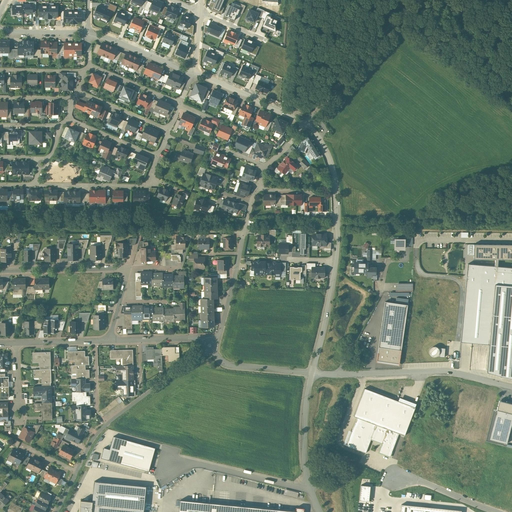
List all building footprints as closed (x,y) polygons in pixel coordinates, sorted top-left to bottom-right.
[(148,1),(145,0),(143,0),(141,6),(140,6),(139,7),(144,9),(147,1),(148,1)] [(149,9),(158,13),(163,2),(158,0),(153,0),(152,3),(149,9)] [(221,7),(224,0),(211,0),(209,7),(211,8),(211,10),(221,15),(224,8),(221,7)] [(231,6),(229,5),(224,16),(234,20),(236,14),(237,15),(238,13),(240,9),(239,9),(240,6),(232,2),(231,6)] [(110,3),(107,10),(111,12),(114,13),(117,6),(110,3)] [(23,5),(23,13),(33,13),(33,9),(33,4),(29,4),(23,4),(23,5)] [(13,5),(13,14),(23,14),(23,13),(23,5),(13,5)] [(48,18),(48,6),(40,6),(40,16),(45,16),(45,18),(48,18)] [(57,6),(48,6),(48,18),(51,18),(51,17),(57,17),(57,6)] [(107,10),(98,6),(94,15),(100,18),(99,20),(106,23),(111,12),(107,10)] [(168,8),(165,15),(175,19),(178,10),(168,6),(168,8)] [(258,13),(257,16),(261,17),(264,11),(258,8),(256,12),(258,13)] [(256,12),(249,9),(245,18),(254,22),(257,16),(258,13),(256,12)] [(64,23),(69,23),(69,24),(73,24),(73,12),(64,11),(64,19),(64,23)] [(125,14),(118,11),(114,21),(124,25),(127,18),(128,15),(125,14)] [(82,12),(73,12),(73,24),(77,24),(77,23),(81,23),(81,19),(82,12)] [(183,15),(179,24),(187,28),(188,28),(189,24),(192,18),(183,15)] [(271,17),(267,15),(266,18),(264,21),(262,26),(276,33),(275,25),(278,21),(271,18),(271,17)] [(142,20),(134,17),(129,28),(139,32),(142,25),(144,21),(142,20)] [(222,28),(210,23),(208,28),(207,31),(208,31),(211,32),(210,33),(214,35),(215,34),(219,36),(222,28)] [(158,28),(150,24),(145,35),(147,36),(147,37),(153,40),(153,39),(155,40),(158,33),(160,29),(158,28)] [(239,35),(228,30),(223,42),(228,44),(229,42),(234,45),(237,38),(239,35)] [(176,36),(175,38),(178,40),(179,39),(181,34),(173,31),(172,34),(176,36)] [(172,34),(166,32),(162,42),(171,46),(175,38),(176,36),(172,34)] [(242,40),(237,38),(234,45),(233,46),(238,48),(242,40)] [(174,54),(185,58),(190,48),(187,46),(188,43),(186,42),(181,39),(174,54)] [(241,48),(251,52),(254,45),(255,43),(245,39),(241,48)] [(49,43),(49,53),(48,53),(48,54),(52,54),(53,55),(55,55),(56,54),(57,54),(57,53),(57,46),(57,43),(49,43)] [(71,45),(65,45),(65,43),(64,43),(64,50),(65,50),(65,51),(64,51),(64,56),(73,56),(73,43),(71,43),(71,45)] [(76,43),(73,43),(73,56),(81,56),(81,53),(81,44),(80,44),(80,45),(76,45),(76,43)] [(109,46),(102,43),(101,46),(98,53),(105,56),(109,46)] [(101,46),(96,44),(93,52),(98,54),(98,53),(101,46)] [(259,47),(254,45),(251,52),(250,53),(256,55),(259,47)] [(117,49),(109,46),(105,56),(112,59),(113,59),(116,50),(117,49)] [(116,50),(113,59),(117,61),(119,57),(121,52),(116,50)] [(214,53),(208,50),(203,61),(214,65),(218,55),(219,55),(214,53)] [(133,57),(126,53),(123,59),(122,63),(129,67),(133,57)] [(141,60),(133,57),(129,67),(136,70),(139,63),(141,60)] [(139,63),(136,70),(135,71),(140,73),(140,74),(143,67),(144,65),(139,63)] [(155,66),(148,63),(146,69),(144,73),(151,76),(155,66)] [(234,67),(224,63),(220,73),(230,77),(231,75),(234,67)] [(251,64),(250,68),(253,70),(252,71),(257,73),(259,68),(251,64)] [(242,76),(249,79),(252,71),(253,70),(250,68),(243,65),(238,78),(241,79),(242,76)] [(162,69),(155,66),(151,76),(158,79),(160,75),(162,69)] [(169,76),(166,83),(172,86),(176,75),(170,72),(169,76)] [(97,73),(95,73),(94,74),(93,73),(89,82),(93,84),(92,86),(97,88),(100,80),(102,76),(98,75),(99,74),(97,74),(97,73)] [(19,75),(14,75),(14,77),(10,77),(10,85),(10,87),(11,87),(11,89),(16,89),(16,87),(21,87),(21,77),(19,77),(19,75)] [(37,75),(27,75),(27,84),(37,84),(37,75)] [(51,75),(48,75),(48,76),(45,76),(45,79),(45,81),(45,86),(49,86),(49,87),(54,87),(55,87),(55,79),(55,77),(51,76),(51,75)] [(160,75),(158,79),(156,83),(160,85),(161,83),(164,76),(160,75)] [(176,75),(172,86),(178,89),(181,81),(183,78),(176,75)] [(67,76),(63,76),(63,78),(63,81),(61,82),(61,85),(62,86),(62,90),(64,90),(65,90),(66,90),(67,90),(72,90),(73,76),(67,76)] [(117,82),(108,78),(104,87),(113,91),(117,82)] [(272,86),(259,81),(255,90),(268,95),(272,86)] [(202,87),(196,84),(193,91),(190,96),(191,96),(202,101),(203,98),(202,97),(206,90),(206,88),(203,86),(202,87)] [(133,91),(124,86),(120,96),(126,99),(125,100),(128,102),(129,100),(133,91)] [(222,94),(213,91),(209,101),(217,104),(222,94)] [(143,95),(141,94),(141,95),(140,95),(138,98),(139,98),(137,102),(141,104),(140,105),(145,107),(149,99),(149,98),(146,97),(146,96),(144,95),(143,95)] [(237,101),(227,97),(223,106),(233,110),(235,106),(237,101)] [(170,105),(158,100),(158,101),(154,110),(166,115),(169,109),(170,105)] [(83,103),(77,101),(75,107),(83,111),(83,110),(85,106),(82,105),(83,103)] [(94,104),(87,101),(85,106),(83,110),(83,111),(86,112),(90,114),(94,104)] [(18,103),(17,103),(14,103),(14,113),(23,113),(24,113),(24,109),(24,107),(23,107),(23,103),(20,103),(18,103)] [(42,103),(31,103),(31,112),(40,112),(41,112),(42,108),(42,103)] [(58,103),(49,103),(49,106),(49,114),(58,114),(58,110),(58,106),(58,103)] [(94,104),(90,114),(94,115),(97,117),(102,107),(94,104)] [(250,107),(247,105),(246,106),(243,105),(239,114),(246,117),(249,118),(249,117),(252,109),(250,108),(250,107)] [(108,112),(103,110),(99,118),(105,120),(108,112)] [(270,115),(260,111),(256,120),(259,121),(259,123),(265,126),(267,121),(270,115)] [(117,115),(113,113),(112,117),(111,116),(109,119),(108,119),(109,122),(109,123),(113,125),(113,124),(118,126),(119,126),(121,120),(119,119),(121,115),(118,114),(117,115)] [(189,115),(183,113),(182,117),(181,117),(180,119),(181,119),(180,121),(179,124),(185,126),(189,115)] [(195,118),(189,115),(185,126),(190,129),(191,127),(192,124),(192,125),(193,122),(195,118)] [(220,120),(213,117),(211,122),(211,123),(213,124),(218,126),(220,120)] [(249,118),(246,117),(243,124),(250,127),(253,118),(249,117),(249,118)] [(287,122),(277,118),(272,128),(276,130),(283,133),(283,131),(287,122)] [(138,123),(129,119),(128,122),(125,128),(126,128),(134,132),(138,123)] [(211,122),(206,120),(206,121),(202,119),(199,128),(204,130),(204,129),(209,132),(213,124),(211,123),(211,122)] [(142,134),(141,137),(142,137),(148,140),(152,129),(149,128),(146,127),(142,134)] [(231,130),(224,127),(223,129),(220,128),(219,130),(218,132),(221,133),(220,136),(227,139),(230,134),(231,130)] [(78,132),(69,128),(65,138),(74,142),(76,139),(79,132),(78,132)] [(152,129),(148,140),(154,142),(158,132),(155,131),(155,130),(152,129)] [(9,141),(8,145),(13,145),(13,144),(15,144),(20,143),(20,140),(21,140),(21,136),(21,133),(21,131),(18,130),(18,132),(15,132),(15,131),(9,133),(9,134),(9,140),(9,141)] [(41,132),(30,132),(30,143),(41,144),(41,132)] [(95,136),(89,133),(89,135),(87,134),(83,143),(83,144),(92,147),(96,138),(94,137),(95,136)] [(285,139),(282,136),(276,144),(280,145),(285,139)] [(307,136),(302,139),(302,140),(297,149),(300,151),(302,152),(303,152),(307,154),(309,150),(315,159),(320,156),(307,136)] [(249,141),(238,137),(234,146),(245,150),(248,144),(249,141)] [(104,140),(103,140),(98,150),(104,152),(102,157),(105,158),(107,155),(106,155),(108,150),(111,143),(108,142),(107,141),(104,140)] [(219,145),(214,143),(212,145),(211,149),(215,150),(217,151),(219,145)] [(255,149),(253,153),(264,158),(268,148),(257,143),(255,149)] [(215,150),(211,149),(212,145),(210,144),(207,152),(214,155),(216,152),(215,152),(215,150)] [(252,146),(248,144),(245,150),(244,152),(249,154),(250,153),(252,148),(252,146)] [(204,148),(196,145),(194,151),(202,154),(204,148)] [(128,150),(119,146),(118,149),(115,156),(119,158),(121,157),(124,158),(128,150)] [(193,154),(182,150),(180,155),(175,154),(174,159),(179,161),(179,160),(190,164),(193,154)] [(230,159),(219,155),(220,154),(216,152),(214,155),(211,162),(216,164),(216,165),(222,168),(223,166),(227,167),(230,159)] [(141,156),(136,154),(134,160),(136,161),(138,166),(138,168),(143,170),(145,167),(144,167),(147,160),(145,159),(145,157),(141,156)] [(287,157),(277,169),(279,170),(284,174),(290,167),(294,170),(297,167),(293,164),(294,163),(287,157)] [(309,165),(303,159),(299,163),(305,168),(308,165),(309,165)] [(21,162),(12,162),(12,167),(9,166),(9,170),(12,170),(12,172),(16,172),(16,174),(20,174),(21,162)] [(29,162),(21,162),(20,174),(25,174),(25,172),(29,173),(29,167),(29,162)] [(105,168),(102,167),(101,170),(102,170),(100,173),(99,173),(97,178),(101,180),(102,179),(105,180),(105,179),(108,181),(110,177),(109,176),(110,174),(114,176),(115,172),(109,170),(109,168),(106,167),(105,168)] [(123,170),(117,168),(115,172),(114,176),(119,178),(123,170)] [(252,170),(245,168),(243,172),(254,176),(256,171),(252,170)] [(254,176),(243,172),(241,177),(249,180),(253,181),(254,176)] [(206,175),(203,174),(199,185),(206,187),(210,175),(207,174),(206,175)] [(210,175),(206,187),(214,190),(217,178),(214,177),(210,175)] [(240,183),(238,188),(249,191),(251,187),(246,185),(240,183)] [(161,188),(157,197),(165,201),(168,196),(169,191),(167,190),(166,190),(164,189),(161,188)] [(249,191),(238,188),(236,192),(239,193),(244,195),(248,196),(249,191)] [(19,191),(17,191),(17,190),(13,189),(13,191),(13,198),(13,199),(16,199),(16,200),(20,201),(20,199),(23,199),(23,190),(19,190),(19,191)] [(39,190),(29,190),(29,195),(29,200),(39,200),(39,198),(39,192),(39,190)] [(50,191),(45,191),(45,196),(46,196),(46,200),(54,200),(54,199),(56,199),(56,200),(57,192),(57,191),(53,191),(53,190),(50,190),(50,191)] [(98,190),(90,190),(90,193),(89,201),(89,202),(97,202),(98,190)] [(123,191),(113,191),(113,201),(114,202),(117,202),(118,201),(122,201),(123,193),(123,191)] [(145,191),(134,191),(133,202),(135,202),(135,201),(140,201),(140,199),(144,200),(145,200),(145,192),(145,191)] [(182,196),(176,194),(172,204),(180,207),(184,198),(184,197),(182,196)] [(275,206),(275,197),(275,195),(264,195),(264,205),(271,205),(271,206),(274,206),(275,206)] [(295,195),(292,195),(286,195),(286,202),(286,205),(286,204),(292,204),(292,205),(295,205),(295,204),(301,204),(301,205),(301,202),(301,195),(295,195)] [(325,198),(309,198),(309,203),(309,205),(312,205),(318,205),(319,211),(325,211),(325,198)] [(201,200),(197,199),(194,208),(205,212),(208,204),(208,202),(205,201),(205,200),(201,199),(201,200)] [(232,202),(224,199),(221,207),(224,208),(224,210),(228,212),(232,202)] [(239,204),(232,202),(228,212),(233,213),(233,211),(236,213),(238,208),(239,204)] [(214,206),(208,204),(205,212),(212,214),(214,206)] [(182,236),(178,236),(178,237),(178,240),(175,240),(174,240),(174,245),(171,245),(171,250),(174,250),(174,252),(179,252),(179,254),(182,254),(182,249),(184,249),(185,241),(186,241),(190,241),(192,234),(184,234),(184,237),(182,237),(182,236)] [(316,234),(312,234),(312,245),(324,245),(326,245),(326,242),(326,234),(316,234)] [(261,236),(258,235),(257,246),(258,246),(264,246),(269,246),(269,236),(267,236),(265,236),(265,235),(261,235),(261,236)] [(230,238),(223,238),(223,249),(232,248),(232,244),(233,244),(233,242),(232,241),(232,238),(230,238)] [(205,239),(198,239),(198,249),(209,249),(209,240),(209,239),(205,239)] [(404,239),(395,239),(395,249),(403,249),(404,249),(405,248),(405,245),(405,239),(404,239)] [(88,240),(77,240),(77,244),(78,244),(78,249),(86,248),(88,240)] [(127,243),(115,243),(116,249),(118,249),(118,257),(127,257),(127,252),(127,251),(128,251),(128,250),(128,245),(128,243),(127,243)] [(286,244),(279,243),(279,253),(288,253),(288,244),(286,244)] [(78,249),(78,244),(77,244),(68,244),(68,260),(78,260),(78,249)] [(511,244),(474,244),(474,245),(474,255),(474,259),(495,259),(498,259),(511,259),(511,244)] [(101,246),(90,246),(91,260),(101,260),(101,246)] [(143,248),(141,248),(141,249),(141,261),(155,261),(155,254),(150,254),(150,248),(143,248)] [(11,249),(1,249),(1,262),(11,261),(11,249)] [(55,249),(45,249),(45,253),(42,253),(42,259),(45,258),(45,261),(53,261),(54,261),(55,261),(56,260),(56,259),(55,258),(55,249)] [(197,258),(194,258),(194,260),(194,268),(199,268),(201,269),(203,269),(204,268),(204,258),(201,258),(197,258)] [(362,259),(357,259),(356,260),(356,263),(354,263),(354,267),(354,273),(359,273),(359,272),(367,273),(367,267),(367,263),(363,263),(363,260),(362,259)] [(228,260),(220,261),(220,264),(217,264),(217,270),(226,270),(228,270),(228,267),(228,260)] [(265,262),(252,262),(251,270),(254,270),(254,275),(259,275),(259,273),(264,273),(265,263),(265,262)] [(265,263),(264,273),(264,274),(275,274),(275,276),(280,276),(280,272),(280,264),(276,263),(276,265),(272,264),(272,263),(265,263)] [(495,266),(468,264),(466,282),(461,341),(489,344),(495,284),(496,266),(495,266)] [(511,267),(497,267),(496,266),(495,284),(511,285),(511,267)] [(294,267),(290,267),(289,279),(296,279),(296,280),(300,280),(300,274),(300,272),(302,272),(302,267),(297,267),(294,267)] [(376,268),(367,267),(367,273),(367,277),(372,277),(372,275),(376,275),(376,268)] [(315,268),(312,268),(312,269),(312,277),(316,277),(320,277),(324,277),(324,268),(315,268)] [(151,273),(141,273),(141,281),(141,284),(141,282),(147,282),(147,284),(152,284),(152,285),(151,273)] [(162,274),(152,274),(152,273),(151,273),(152,285),(152,284),(158,284),(158,285),(162,285),(162,287),(162,274)] [(172,275),(162,275),(162,274),(162,287),(163,287),(163,285),(168,285),(168,286),(173,286),(173,288),(172,275)] [(179,276),(173,277),(173,275),(172,275),(173,288),(173,287),(179,287),(179,288),(184,288),(183,277),(183,276),(179,276)] [(79,289),(94,288),(94,287),(93,279),(93,278),(81,278),(79,284),(79,289)] [(459,363),(461,341),(466,282),(419,278),(414,338),(449,341),(447,362),(459,363)] [(25,279),(12,279),(13,294),(13,293),(21,293),(21,288),(24,288),(23,283),(25,283),(25,279)] [(48,279),(35,279),(35,284),(35,286),(36,286),(36,289),(49,289),(48,279)] [(113,289),(113,279),(102,279),(102,281),(102,288),(103,288),(107,288),(107,289),(113,289)] [(511,378),(511,285),(495,284),(489,344),(487,372),(511,378)] [(376,362),(398,365),(407,305),(396,303),(385,302),(376,362)] [(142,306),(131,307),(131,313),(131,316),(131,318),(132,318),(132,316),(138,316),(138,318),(142,318),(142,319),(142,306)] [(152,307),(142,308),(142,306),(142,319),(142,317),(148,317),(148,319),(153,319),(153,320),(152,307)] [(163,308),(152,309),(152,307),(153,320),(153,318),(159,318),(159,320),(163,320),(163,321),(163,308)] [(173,310),(163,310),(163,308),(163,321),(164,321),(164,320),(169,319),(169,321),(174,321),(173,308),(173,310)] [(180,308),(173,308),(174,321),(175,321),(174,319),(180,319),(184,319),(184,308),(180,308)] [(90,313),(79,313),(79,321),(80,321),(80,322),(87,321),(90,313)] [(103,315),(93,315),(94,329),(104,329),(103,315)] [(37,321),(22,322),(22,328),(27,328),(27,334),(34,334),(33,329),(37,329),(37,321)] [(79,321),(70,322),(70,326),(71,326),(71,333),(81,332),(80,322),(80,321),(79,321)] [(10,323),(2,323),(2,327),(0,327),(1,335),(11,335),(10,323)] [(431,356),(432,356),(434,357),(435,357),(436,356),(438,355),(439,354),(439,353),(439,352),(439,350),(439,349),(438,348),(437,347),(435,346),(434,346),(432,347),(431,347),(430,348),(429,349),(429,351),(429,352),(429,354),(430,355),(431,356)] [(174,347),(161,347),(161,349),(162,355),(169,355),(169,361),(168,361),(175,361),(175,355),(174,355),(174,353),(174,347)] [(152,350),(146,350),(146,353),(147,358),(155,357),(155,366),(159,365),(162,365),(162,355),(161,349),(161,350),(155,350),(155,349),(152,350)] [(132,350),(111,351),(111,356),(115,356),(115,358),(122,358),(122,365),(132,365),(132,350)] [(49,352),(32,353),(33,361),(39,361),(40,366),(50,366),(49,352)] [(84,352),(71,352),(71,359),(76,358),(76,365),(84,365),(88,365),(88,357),(84,357),(84,352)] [(7,354),(0,353),(0,374),(5,374),(5,371),(8,371),(7,364),(9,364),(9,362),(7,362),(7,354)] [(76,365),(71,365),(71,372),(76,372),(77,375),(77,378),(85,378),(89,378),(88,370),(85,370),(84,365),(76,365)] [(122,365),(116,366),(116,372),(123,372),(123,380),(133,380),(132,365),(122,365)] [(40,369),(33,370),(34,377),(42,377),(42,383),(50,383),(50,369),(40,369)] [(5,377),(0,377),(0,387),(8,387),(8,377),(5,377)] [(77,378),(72,379),(72,386),(77,385),(77,392),(85,392),(89,392),(89,384),(85,384),(85,378),(77,378)] [(123,380),(116,381),(116,387),(123,387),(124,395),(133,395),(133,381),(133,380),(123,380)] [(50,386),(42,386),(33,386),(34,394),(42,394),(42,400),(51,400),(50,386)] [(8,387),(0,387),(0,396),(8,397),(8,387)] [(415,407),(364,388),(354,416),(357,418),(399,434),(404,436),(415,407)] [(77,392),(72,392),(72,405),(86,405),(90,405),(89,397),(86,397),(85,392),(77,392)] [(23,393),(23,398),(26,398),(26,403),(33,403),(33,398),(28,398),(28,393),(23,393)] [(484,397),(469,393),(468,399),(469,399),(460,432),(490,439),(491,433),(479,430),(485,408),(487,408),(488,401),(484,400),(484,397)] [(511,403),(499,401),(491,433),(490,439),(506,444),(511,421),(511,403)] [(43,403),(34,403),(34,410),(42,410),(42,416),(51,416),(51,403),(43,403)] [(86,405),(72,405),(73,412),(77,412),(78,418),(78,419),(90,418),(90,410),(86,410),(86,405)] [(399,434),(357,418),(346,445),(365,453),(371,439),(382,443),(379,452),(390,457),(399,434)] [(41,425),(34,425),(31,431),(33,432),(36,434),(41,425)] [(31,431),(24,427),(19,437),(20,436),(24,437),(23,439),(28,442),(33,432),(31,431)] [(77,432),(70,429),(69,430),(67,436),(66,437),(78,443),(82,435),(77,432)] [(63,433),(58,431),(55,437),(57,438),(61,440),(64,434),(63,433)] [(155,448),(113,437),(110,450),(104,448),(101,458),(148,471),(155,448)] [(67,447),(63,445),(59,453),(70,459),(74,451),(67,447)] [(13,448),(7,460),(13,462),(18,451),(13,448)] [(511,452),(503,450),(491,496),(511,501),(511,452)] [(18,451),(13,462),(19,465),(24,454),(18,451)] [(42,463),(32,458),(31,462),(30,461),(27,466),(32,468),(31,469),(38,472),(42,463)] [(44,477),(44,478),(50,481),(55,471),(52,470),(51,467),(49,467),(47,472),(44,477)] [(55,471),(50,481),(56,483),(59,478),(61,472),(59,471),(57,472),(55,471)] [(143,511),(146,486),(94,482),(93,501),(80,500),(79,511),(143,511)] [(286,489),(284,494),(298,497),(300,492),(286,489)] [(43,493),(40,492),(38,496),(40,497),(39,499),(48,504),(51,497),(50,497),(43,493)] [(455,505),(457,499),(439,492),(436,498),(455,505)] [(8,501),(0,493),(0,505),(2,507),(1,506),(4,503),(5,504),(8,501)] [(48,504),(39,499),(38,499),(36,503),(37,504),(36,506),(45,510),(48,504)] [(295,511),(296,511),(180,500),(178,511),(295,511)]
